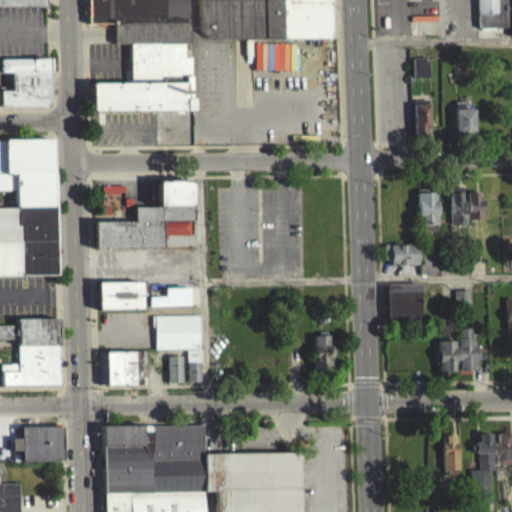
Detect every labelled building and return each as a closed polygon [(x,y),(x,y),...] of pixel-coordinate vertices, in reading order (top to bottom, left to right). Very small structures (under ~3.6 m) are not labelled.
[(0,0),(0,14),(44,14),(44,0),(0,0)] [(186,0),(85,0),(86,31),(113,31),(113,51),(127,51),(128,84),(184,84),(184,90),(88,91),(89,119),(191,117),(191,103),(190,103),(190,63),(183,63),(183,50),(187,50),(186,0)] [(329,0),(278,0),(278,5),(197,6),(198,47),(330,45),(329,0)] [(511,0),(475,0),(476,35),(510,35),(510,45),(511,45),(511,0)] [(0,69),(48,69),(48,56),(0,56),(0,69)] [(412,85),(427,84),(426,65),(411,66),(412,85)] [(47,66),(0,66),(0,79),(9,79),(9,98),(0,97),(0,113),(48,113),(47,66)] [(427,111),(411,112),(412,143),(428,143),(427,111)] [(0,283),(53,283),(51,146),(0,147),(0,197),(13,198),(13,215),(0,214),(0,283)] [(92,256),(162,255),(162,243),(190,242),(189,189),(154,189),(154,214),(132,215),(133,228),(91,229),(92,256)] [(464,232),(464,195),(448,195),(448,232),(464,232)] [(415,200),(415,233),(435,232),(435,199),(415,200)] [(466,227),(480,227),(479,199),(465,200),(466,227)] [(415,252),(382,252),(383,273),(416,272),(415,252)] [(419,281),(433,281),(433,258),(418,258),(419,281)] [(139,289),(95,290),(96,317),(140,316),(139,289)] [(419,330),(418,291),(384,292),(385,331),(419,330)] [(186,295),(161,296),(161,304),(145,304),(146,314),(186,313),(186,295)] [(511,337),(511,306),(503,307),(504,338),(511,337)] [(152,357),(184,356),(185,390),(198,390),(197,323),(152,324),(152,357)] [(0,393),(57,393),(56,325),(14,326),(14,332),(0,332),(0,347),(5,347),(5,351),(16,351),(16,371),(0,371),(0,393)] [(458,378),(473,378),(472,336),(457,336),(458,378)] [(331,352),(327,352),(327,343),(311,343),(312,378),(331,378),(331,352)] [(436,348),(436,379),(454,379),(453,348),(436,348)] [(98,393),(145,392),(144,358),(97,360),(98,393)] [(165,390),(181,390),(180,363),(165,363),(165,390)] [(298,511),(297,460),(201,461),(200,432),(100,434),(101,511),(202,511),(202,499),(219,498),(219,511),(298,511)] [(19,469),(60,468),(59,434),(18,435),(18,446),(10,446),(10,459),(18,458),(19,469)] [(488,511),(487,479),(491,479),(490,440),(477,440),(477,449),(474,449),(475,477),(467,477),(468,511),(488,511)] [(511,472),(511,440),(496,440),(496,450),(493,450),(493,472),(511,472)] [(441,481),(457,481),(456,450),(452,451),(452,441),(440,442),(441,481)] [(0,511),(16,511),(16,491),(0,491),(0,511)]
